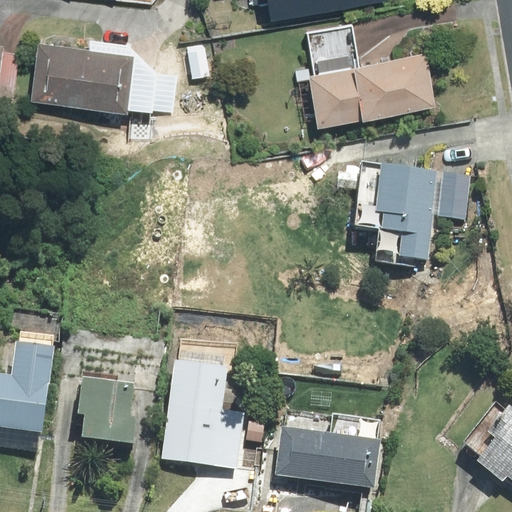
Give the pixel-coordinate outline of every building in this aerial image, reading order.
[(260,0),(264,22),(384,0),(260,0)] [(421,54),(356,69),(347,25),(300,35),(310,79),(302,81),(314,133),(433,106),(421,54)] [(33,44),(25,101),(123,114),(130,56),(33,44)] [(18,53),(0,51),(0,96),(13,98),(18,53)] [(425,264),(430,221),(465,224),(469,180),(355,170),(351,214),(349,235),(370,237),(368,256),(386,258),(385,270),(412,273),(413,263),(425,264)] [(216,420),(220,373),(231,373),(232,347),(176,343),(174,370),(164,369),(158,465),(236,470),(239,421),(216,420)] [(48,354),(8,352),(7,380),(0,379),(0,454),(34,456),(35,440),(43,440),(48,354)] [(127,455),(128,428),(123,428),(125,388),(75,385),(71,452),(127,455)] [(498,489),(503,482),(511,489),(511,422),(490,406),(479,420),(489,427),(481,438),(488,443),(470,468),(498,489)] [(365,495),(371,448),(374,423),(287,413),(284,438),(275,437),(269,484),(365,495)]
